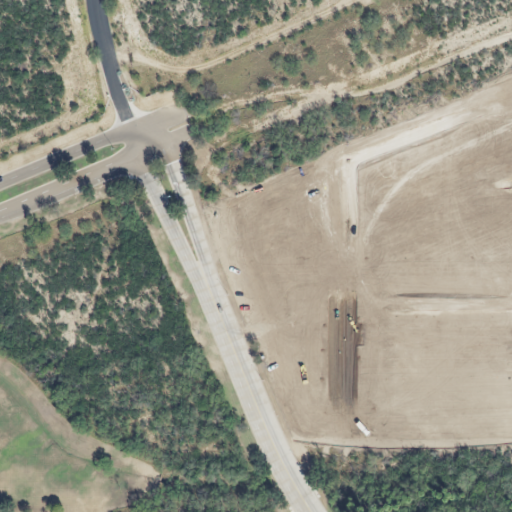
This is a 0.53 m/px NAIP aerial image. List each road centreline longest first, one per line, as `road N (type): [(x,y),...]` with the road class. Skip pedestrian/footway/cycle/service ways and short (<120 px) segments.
road 1 (residential): [(213,302),(268,438),(310,511)]
road 2 (residential): [(129,129),(213,302)]
road 3 (tertiary): [(0,210),(166,142)]
road 4 (tertiary): [(157,118),(0,181)]
road 5 (residential): [(213,302),(166,142)]
